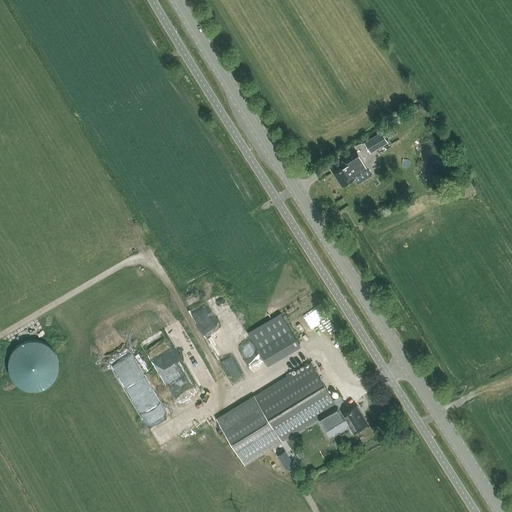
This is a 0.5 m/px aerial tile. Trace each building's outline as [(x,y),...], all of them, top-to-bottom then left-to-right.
[(364,141),(371,152),(388,142),(381,131),(364,141)] [(340,185),(352,178),(352,177),(366,169),(355,151),(341,160),(344,164),(332,172),(340,185)] [(465,179),(458,183),(462,191),(470,186),(465,179)] [(207,297),(222,319),(235,310),(221,288),(207,297)] [(271,364),(304,346),(285,311),(252,329),(271,364)] [(310,327),(318,319),(310,311),(302,318),(310,327)] [(163,328),(156,331),(164,348),(171,345),(163,328)] [(210,337),(216,351),(231,344),(226,331),(210,337)] [(13,345),(14,364),(20,388),(37,388),(62,381),(62,365),(60,359),(60,366),(52,339),(35,339),(13,345)] [(122,382),(144,371),(134,350),(112,361),(122,382)] [(337,406),(311,362),(216,418),(219,421),(194,436),(191,432),(125,472),(149,511),(186,511),(250,473),(244,463),(318,417),(337,406)] [(133,402),(156,393),(148,372),(124,381),(133,402)] [(337,406),(318,417),(326,430),(345,419),(353,432),(368,423),(357,405),(342,414),(337,406)]
